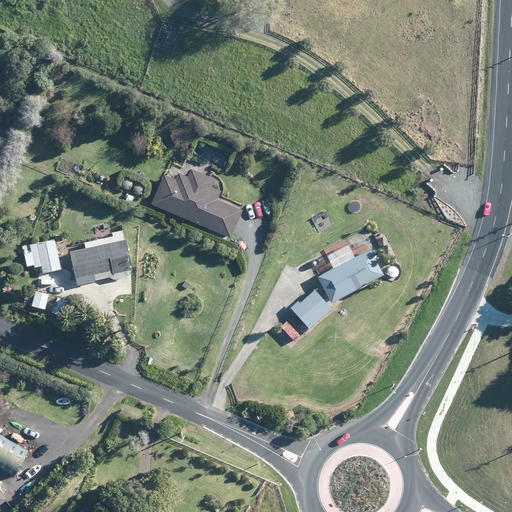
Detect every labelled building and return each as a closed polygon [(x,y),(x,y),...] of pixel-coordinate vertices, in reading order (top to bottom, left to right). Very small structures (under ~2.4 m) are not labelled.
[(33,47),(12,38),(10,44),(20,49),(18,52),(25,56),(29,47),(32,48),(33,47)] [(211,189),(214,183),(214,181),(190,170),(186,178),(177,175),(174,182),(165,178),(163,177),(151,206),(230,240),(231,237),(242,213),(239,212),(221,204),(217,202),(220,193),(218,192),(211,189)] [(108,281),(112,281),(113,282),(129,278),(128,273),(131,272),(122,232),(111,235),(112,238),(83,245),(84,250),(68,254),(74,281),(75,287),(94,283),(94,282),(108,279),(108,281)] [(60,271),(55,245),(54,240),(29,246),(30,250),(23,252),(24,255),(23,255),(26,268),(33,267),(34,269),(39,268),(41,268),(43,275),(60,271)] [(384,278),(381,273),(369,251),(317,279),(331,306),(384,278)] [(48,295),(37,292),(34,307),(45,309),(48,295)] [(309,331),(331,311),(314,292),(299,305),(297,303),(290,310),(308,330),(309,331)] [(0,468),(13,476),(27,450),(0,435),(0,468)]
